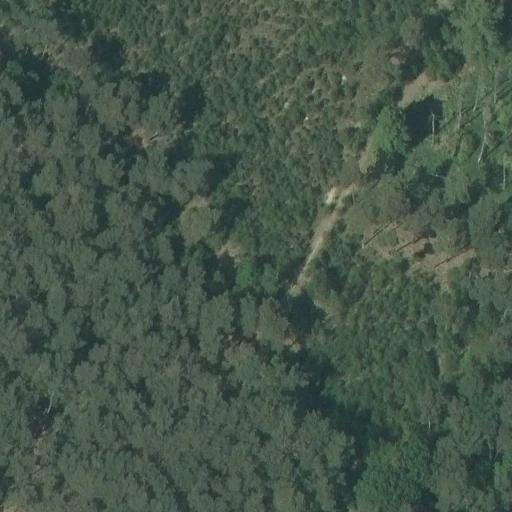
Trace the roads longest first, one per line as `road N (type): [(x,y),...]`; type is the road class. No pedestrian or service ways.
road 1 (track): [(0,71),(74,142),(253,365),(315,479),(343,501),(382,496)]
road 2 (track): [(493,0),(253,365)]
